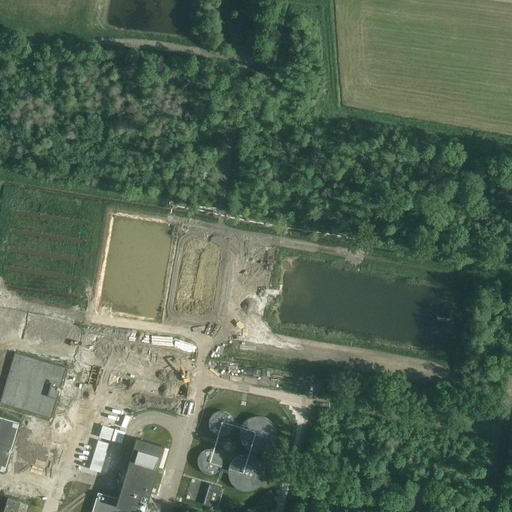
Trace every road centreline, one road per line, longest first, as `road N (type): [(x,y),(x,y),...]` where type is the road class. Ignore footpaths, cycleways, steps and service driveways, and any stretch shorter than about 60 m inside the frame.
road 1 (unknown): [(53,511),(98,364),(198,382)]
road 2 (unknown): [(0,310),(211,350),(198,382)]
road 3 (unknown): [(161,511),(198,382)]
